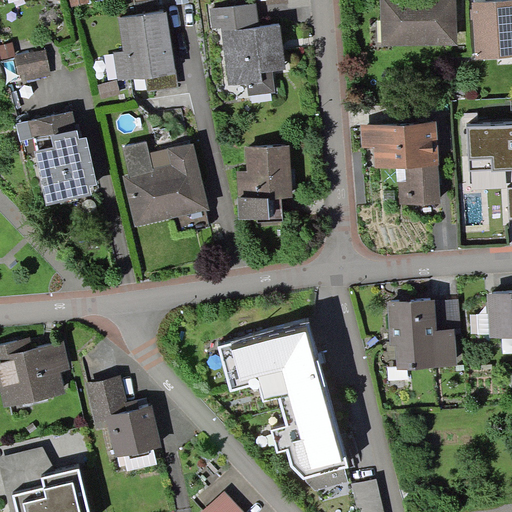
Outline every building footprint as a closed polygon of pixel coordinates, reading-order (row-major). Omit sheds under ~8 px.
[(456,0),(381,0),(382,45),(457,44),(456,0)] [(511,0),(500,0),(486,1),(472,2),(476,59),(511,56),(511,0)] [(221,27),(222,31),(259,27),(256,3),(209,8),(212,28),(221,27)] [(167,11),(118,18),(123,51),(113,52),(118,80),(146,77),(176,73),(167,11)] [(280,24),(259,27),(222,31),(229,86),(247,83),(248,95),(276,92),(273,71),(286,70),(280,24)] [(0,44),(0,51),(2,58),(15,55),(12,42),(0,44)] [(46,50),(15,56),(20,82),(51,75),(46,50)] [(176,73),(146,77),(147,91),(179,87),(176,73)] [(120,94),(117,79),(97,84),(101,98),(120,94)] [(73,111),(29,121),(33,138),(33,139),(77,130),(73,111)] [(33,138),(29,121),(16,124),(20,141),(33,138)] [(437,121),(361,126),(362,147),(374,146),(376,170),(396,169),(438,166),(440,166),(437,121)] [(511,123),(467,126),(470,171),(492,170),(492,171),(511,170),(511,187),(508,187),(510,219),(511,218),(511,123)] [(79,138),(77,130),(33,139),(36,150),(34,150),(46,205),(92,195),(90,186),(97,185),(87,137),(79,138)] [(135,227),(209,209),(193,142),(149,152),(146,141),(122,147),(129,174),(123,176),(135,227)] [(290,145),(245,147),(247,170),(236,171),(239,220),(258,219),(258,222),(283,221),(282,198),(292,197),(290,145)] [(441,202),(438,166),(396,169),(397,182),(398,182),(400,205),(441,202)] [(511,292),(487,294),(488,314),(489,333),(490,338),(511,336),(511,292)] [(459,298),(435,300),(437,330),(455,329),(455,333),(461,333),(459,298)] [(435,300),(387,302),(390,345),(396,345),(397,370),(457,366),(455,333),(455,329),(437,330),(435,300)] [(489,333),(488,314),(477,314),(478,334),(489,333)] [(309,322),(218,347),(229,392),(258,383),(263,402),(278,399),(286,427),(271,430),(277,453),(287,451),(292,467),(304,479),(306,479),(307,482),(316,491),(349,482),(345,468),(349,467),(309,322)] [(70,369),(64,341),(33,348),(30,337),(0,344),(0,388),(4,408),(66,393),(61,372),(70,369)] [(121,375),(86,384),(97,430),(109,427),(116,458),(124,456),(153,449),(162,447),(152,406),(149,407),(147,397),(127,402),(121,375)] [(0,467),(7,496),(12,495),(44,487),(41,478),(58,474),(42,447),(0,457),(0,467)] [(156,464),(153,449),(124,456),(128,471),(156,464)] [(89,511),(79,469),(58,474),(41,478),(44,487),(12,495),(16,511),(89,511)] [(384,511),(377,478),(352,484),(358,511),(384,511)] [(244,511),(225,490),(200,511),(244,511)] [(16,511),(12,495),(7,496),(10,511),(16,511)]
